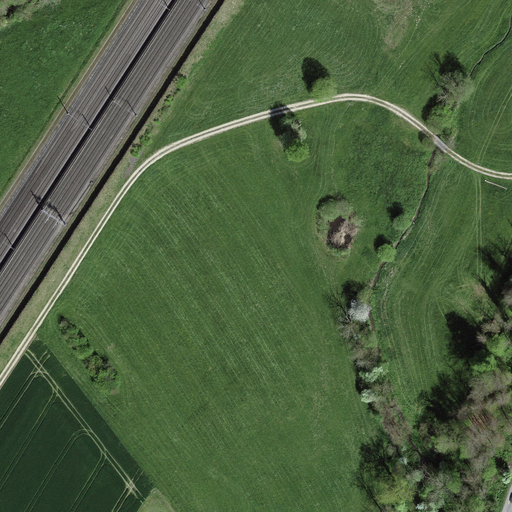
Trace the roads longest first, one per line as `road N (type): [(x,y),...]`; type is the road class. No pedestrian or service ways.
road 1 (track): [(511,177),(465,166),(402,115),(355,97),(177,148),(135,180),(0,381)]
road 2 (track): [(135,0),(0,208)]
